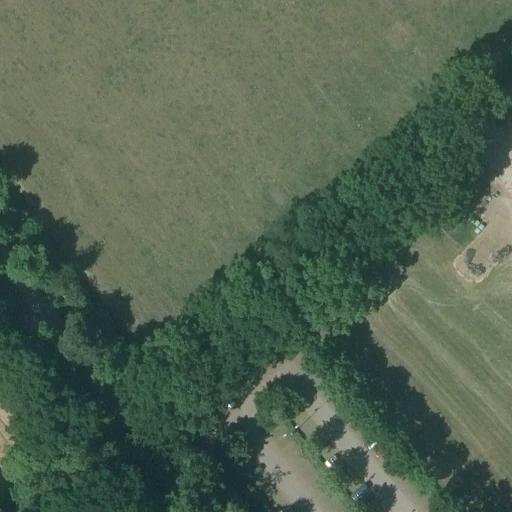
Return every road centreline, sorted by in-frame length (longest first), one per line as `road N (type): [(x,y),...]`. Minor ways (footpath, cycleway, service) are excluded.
road 1 (unclassified): [(132,425),(511,92)]
road 2 (unclassified): [(132,425),(0,254)]
